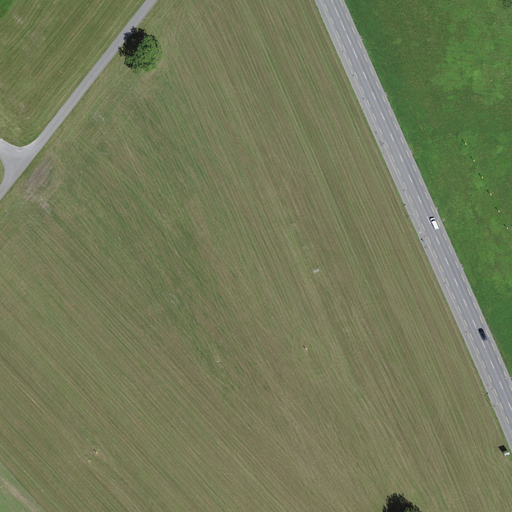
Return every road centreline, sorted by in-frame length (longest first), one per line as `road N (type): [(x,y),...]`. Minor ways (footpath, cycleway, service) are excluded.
road 1 (secondary): [(511,410),(332,0)]
road 2 (track): [(0,191),(151,0)]
